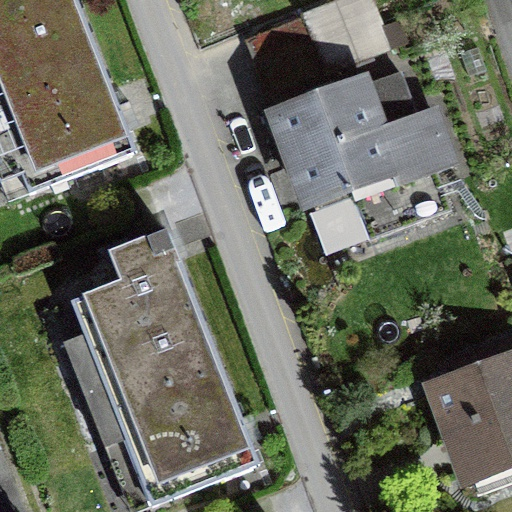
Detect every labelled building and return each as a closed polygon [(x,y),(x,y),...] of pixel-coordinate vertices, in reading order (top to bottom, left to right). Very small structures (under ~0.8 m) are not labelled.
[(136,153),(75,0),(0,0),(0,122),(29,196),(136,153)] [(345,0),(251,38),(263,66),(375,21),(366,0),(345,0)] [(375,21),(263,66),(274,94),(386,50),(376,24),(375,21)] [(399,74),(277,120),(307,201),(339,189),(353,196),(370,241),(451,211),(436,173),(452,167),(431,111),(415,117),(399,74)] [(259,466),(178,261),(71,304),(152,508),(259,466)] [(468,474),(511,458),(511,340),(460,359),(467,380),(438,391),(468,474)]
